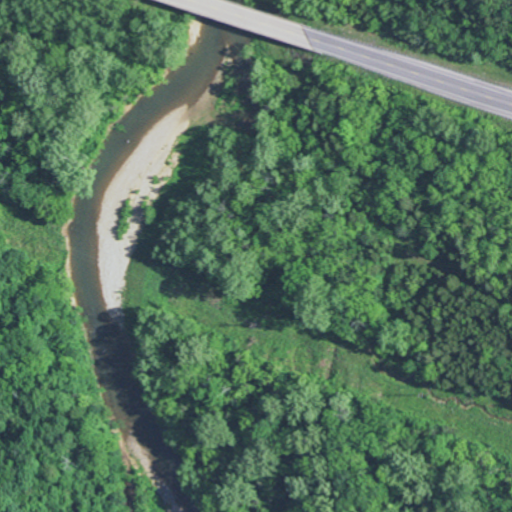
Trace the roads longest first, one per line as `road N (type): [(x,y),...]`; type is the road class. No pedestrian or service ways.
road 1 (track): [(511,348),(483,339),(318,231)]
road 2 (primary): [(511,103),(308,37)]
